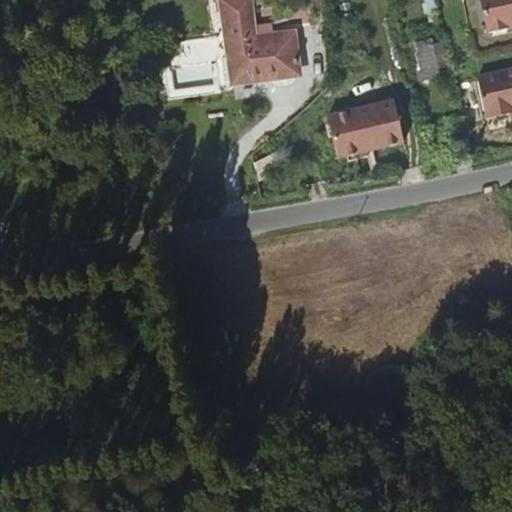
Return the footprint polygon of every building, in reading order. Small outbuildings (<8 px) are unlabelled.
[(189,0),(192,9),(215,2),(220,1),(219,0),(189,0)] [(511,33),(511,0),(468,0),(478,41),(511,33)] [(192,9),(212,72),(238,64),(229,31),(225,17),(219,20),(215,2),(192,9)] [(212,72),(214,80),(277,60),(265,20),(229,31),(238,64),(212,72)] [(420,55),(427,54),(426,45),(418,46),(420,55)] [(434,85),(427,54),(420,55),(418,46),(406,49),(416,90),(434,85)] [(511,119),(511,77),(468,87),(479,132),(502,126),(502,122),(511,119)] [(393,103),(329,119),(339,158),(403,142),(393,103)]
